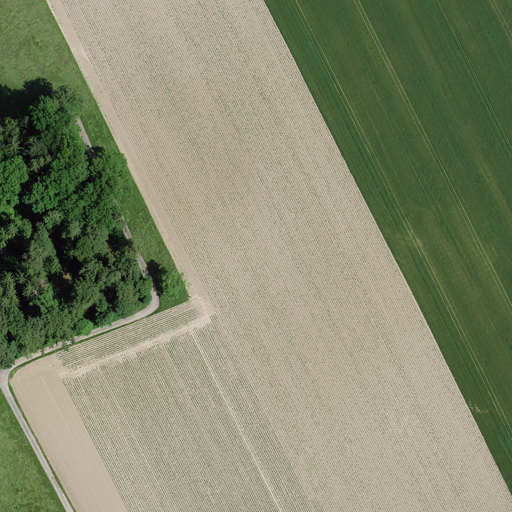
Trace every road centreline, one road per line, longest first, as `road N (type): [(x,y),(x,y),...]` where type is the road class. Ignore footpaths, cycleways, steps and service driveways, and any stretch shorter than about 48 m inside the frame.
road 1 (track): [(0,122),(68,109),(154,294),(144,313),(0,373)]
road 2 (track): [(0,374),(69,511)]
